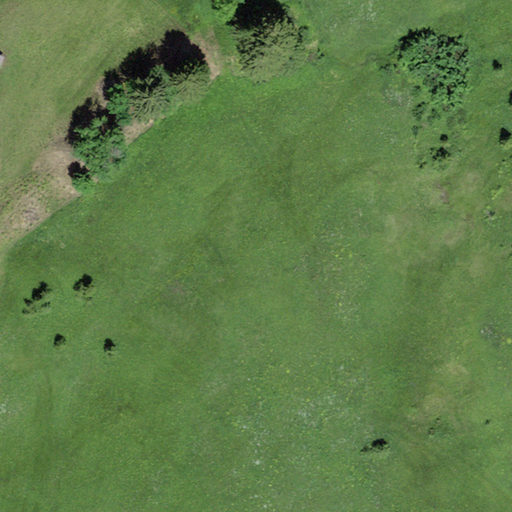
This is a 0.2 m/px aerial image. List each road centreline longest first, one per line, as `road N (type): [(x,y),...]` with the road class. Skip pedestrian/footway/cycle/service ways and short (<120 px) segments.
road 1 (track): [(464,511),(334,391),(223,334),(170,284),(114,259),(0,241)]
road 2 (track): [(0,141),(105,0)]
